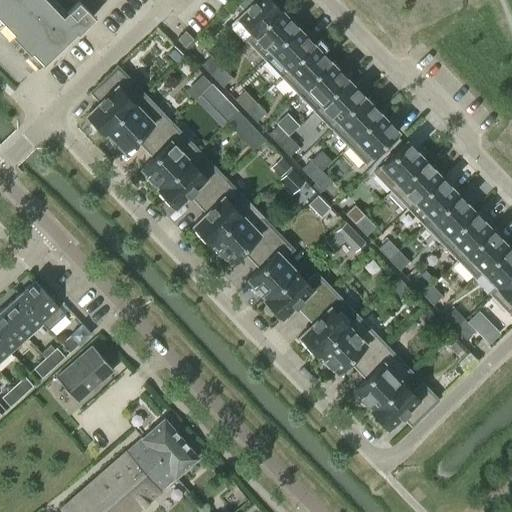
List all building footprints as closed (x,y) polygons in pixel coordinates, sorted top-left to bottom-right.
[(0,0),(0,33),(6,40),(11,34),(28,52),(23,57),(35,70),(75,31),(77,32),(94,16),(91,13),(104,0),(0,0)] [(231,24),(231,28),(245,43),(247,41),(253,34),(254,35),(281,10),(280,9),(279,9),(270,0),(255,0),(254,0),(245,0),(240,5),(245,10),(239,16),(238,16),(236,17),(237,18),(231,24)] [(254,35),(253,34),(247,41),(248,43),(249,42),(264,58),(263,58),(265,60),(272,54),(271,53),(297,27),(296,26),(296,27),(281,11),(281,10),(254,35)] [(280,75),(287,69),(287,70),(314,45),(313,44),(298,28),(297,27),(271,53),(272,54),(265,60),(280,75)] [(185,47),(193,39),(185,30),(177,39),(185,47)] [(287,70),(287,69),(280,75),(282,77),(297,92),(296,93),(298,94),(305,88),(304,87),(330,62),(330,61),(329,61),(314,46),(315,45),(314,45),(287,70)] [(212,76),(221,67),(211,56),(201,65),(212,76)] [(298,94),(313,110),(320,104),(321,105),(347,79),(346,78),(331,63),(330,62),(304,87),(305,88),(298,94)] [(106,132),(144,94),(144,93),(143,94),(118,68),(119,68),(117,66),(115,68),(99,84),(99,83),(97,85),(106,95),(88,113),(87,113),(85,114),(87,116),(88,116),(103,132),(103,133),(105,134),(107,133),(106,132)] [(221,67),(212,76),(222,87),(232,78),(221,67)] [(321,105),(320,104),(313,110),(315,112),(330,127),(331,128),(364,96),(363,95),(363,96),(348,80),(347,79),(321,105)] [(245,111),(255,101),(244,90),(235,100),(245,111)] [(145,95),(144,94),(106,132),(107,133),(109,135),(109,140),(115,146),(120,146),(122,149),(124,151),(126,149),(125,149),(142,132),(151,141),(171,122),(170,121),(145,96),(145,95)] [(365,97),(364,96),(331,128),(332,129),(347,144),(346,145),(347,145),(380,114),(379,113),(364,98),(365,97)] [(227,122),(238,111),(227,100),(216,111),(227,122)] [(255,101),(245,111),(256,122),(265,112),(255,101)] [(380,114),(347,145),(348,146),(349,146),(363,161),(363,162),(365,164),(367,162),(366,162),(371,157),(373,156),(373,155),(396,133),(396,134),(398,132),(396,130),(381,115),(380,114)] [(171,122),(151,141),(160,150),(142,167),(142,166),(140,168),(142,170),(145,172),(145,177),(151,183),(155,183),(158,186),(159,187),(198,150),(197,149),(196,149),(172,123),(171,122)] [(278,145),(288,136),(277,125),(268,134),(278,145)] [(254,128),(243,139),(254,149),(264,139),(254,128)] [(299,147),(288,136),(278,145),(289,156),(299,147)] [(391,190),(424,159),(423,158),(422,158),(408,143),(406,141),(404,142),(404,143),(382,165),(381,164),(379,166),(380,167),(375,171),(375,170),(373,172),(375,174),(390,189),(390,190),(391,190)] [(159,187),(158,186),(156,188),(158,190),(158,189),(174,206),(175,208),(177,206),(196,188),(204,197),(224,177),(223,176),(223,177),(198,151),(199,151),(198,150),(159,187)] [(281,157),(271,168),(280,177),(291,167),(281,157)] [(406,207),(407,208),(440,176),(439,175),(424,160),(424,159),(391,190),(391,191),(392,191),(407,207),(406,207)] [(312,180),(321,171),(311,160),(301,169),(312,180)] [(292,188),(302,178),(291,167),(281,177),(292,188)] [(321,171),(312,180),(322,191),(332,182),(321,171)] [(407,208),(424,225),(457,193),(456,192),(456,193),(441,177),(440,176),(407,208)] [(224,177),(204,197),(213,206),(194,224),(194,223),(192,225),(194,227),(210,243),(209,243),(211,245),(213,243),(212,242),(251,205),(238,192),(225,179),(225,178),(224,177)] [(424,225),(425,226),(440,241),(441,242),(474,211),(473,210),(472,210),(457,195),(458,194),(457,193),(424,225)] [(319,217),(329,208),(316,194),(306,204),(319,217)] [(264,218),(251,205),(212,242),(213,243),(216,246),(216,250),(222,256),(226,257),(229,259),(228,260),(230,262),(232,260),(249,243),(257,252),(277,233),(277,232),(276,232),(263,219),(264,218)] [(355,225),(365,216),(354,205),(345,214),(355,225)] [(474,211),(441,242),(441,243),(442,243),(457,258),(456,259),(457,260),(490,228),(489,227),(474,212),(474,211)] [(375,227),(365,216),(355,225),(366,236),(375,227)] [(343,225),(334,234),(354,254),(363,245),(343,225)] [(491,229),(490,228),(457,260),(458,261),(458,260),(473,276),(475,278),(481,272),(480,271),(507,245),(506,244),(506,245),(491,229)] [(277,233),(257,252),(266,261),(249,277),(247,279),(248,281),(249,280),(251,283),(252,287),(257,294),(262,294),(264,297),(265,298),(294,270),(294,269),(293,269),(283,258),(291,250),(291,251),(293,249),(291,247),(278,234),(277,233)] [(388,259),(398,250),(387,239),(378,248),(388,259)] [(508,246),(507,245),(480,271),(481,272),(496,287),(497,288),(511,273),(511,251),(507,246),(508,246)] [(398,250),(388,259),(399,270),(408,261),(398,250)] [(265,298),(264,297),(263,299),(264,300),(265,300),(280,316),(280,317),(282,318),(284,317),(283,316),(302,298),(311,307),(331,288),(330,287),(329,287),(317,274),(315,272),(313,274),(314,274),(306,282),(295,271),(294,270),(265,298)] [(511,273),(497,288),(496,287),(490,293),(491,295),(492,295),(506,310),(508,312),(510,311),(510,310),(511,307),(511,273)] [(422,294),(431,285),(421,274),(411,283),(422,294)] [(397,299),(408,288),(397,277),(387,288),(397,299)] [(42,323),(42,324),(47,330),(65,315),(34,280),(17,296),(42,323)] [(431,285),(422,294),(432,305),(442,296),(431,285)] [(331,288),(311,307),(319,316),(301,334),(300,334),(298,336),(300,338),(301,337),(316,354),(318,356),(319,354),(319,353),(347,325),(346,324),(347,324),(355,317),(354,317),(356,315),(344,302),(344,303),(331,289),(332,289),(331,288)] [(17,296),(1,310),(26,338),(42,324),(42,323),(17,296)] [(434,317),(425,307),(417,315),(426,325),(434,317)] [(455,328),(464,319),(454,308),(444,318),(455,328)] [(26,338),(1,310),(0,311),(0,340),(10,352),(26,338)] [(477,310),(466,321),(488,344),(500,333),(477,310)] [(347,324),(346,324),(347,325),(319,353),(319,354),(322,357),(322,361),(328,367),(332,367),(335,370),(337,372),(338,371),(338,370),(355,354),(364,363),(384,344),(383,343),(382,343),(358,317),(356,315),(354,317),(355,317),(347,324)] [(464,319),(455,328),(465,339),(475,330),(464,319)] [(61,344),(69,353),(81,342),(72,333),(61,344)] [(461,360),(469,352),(452,334),(443,342),(461,360)] [(0,361),(10,352),(0,340),(0,361)] [(384,344),(364,363),(372,372),(355,388),(353,390),(355,391),(358,394),(358,398),(364,404),(368,405),(371,407),(372,408),(401,381),(401,382),(402,381),(401,381),(409,373),(410,374),(411,372),(410,370),(409,370),(384,345),(385,344),(384,344)] [(111,371),(90,346),(54,378),(75,402),(111,371)] [(44,359),(52,368),(65,357),(56,348),(44,359)] [(469,352),(461,360),(458,363),(466,372),(478,361),(469,352)] [(52,368),(44,359),(34,368),(42,378),(52,368)] [(24,377),(12,388),(21,397),(33,386),(24,377)] [(372,408),(371,407),(369,409),(371,411),(387,427),(386,427),(388,429),(390,427),(409,409),(418,419),(420,417),(436,401),(438,400),(436,398),(423,385),(423,384),(422,383),(420,384),(420,385),(412,392),(401,382),(401,381),(372,408)] [(21,397),(12,388),(2,397),(10,406),(21,397)] [(141,438),(174,476),(196,458),(163,419),(141,438)] [(133,511),(174,476),(141,438),(61,508),(64,511),(133,511)]
